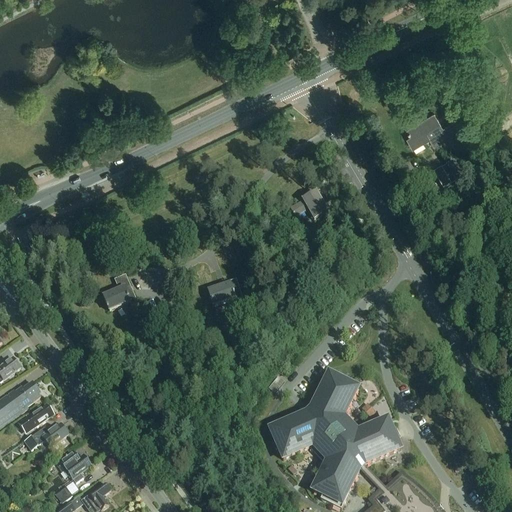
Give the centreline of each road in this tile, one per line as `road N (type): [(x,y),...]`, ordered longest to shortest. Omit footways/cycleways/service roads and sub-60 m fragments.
road 1 (primary): [(40,201),(301,79)]
road 2 (residential): [(470,511),(417,439),(385,375),(383,294),(409,263)]
road 3 (tertiary): [(170,511),(15,302)]
road 4 (unclassified): [(409,263),(301,79)]
road 5 (unclassified): [(511,438),(409,263)]
road 6 (primary): [(301,79),(468,0)]
